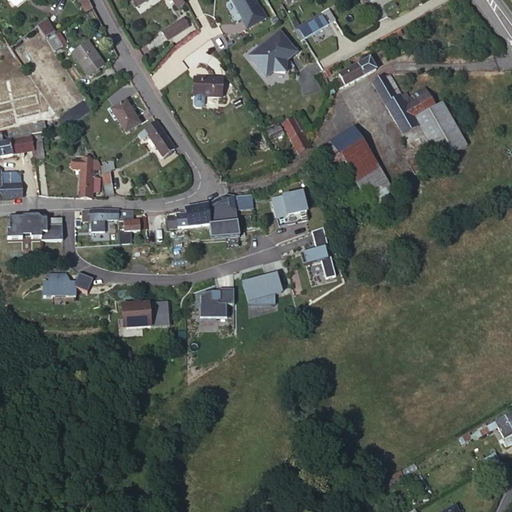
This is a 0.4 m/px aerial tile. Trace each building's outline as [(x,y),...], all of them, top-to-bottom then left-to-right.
[(91,9),(86,0),(79,0),(79,1),(85,12),(91,9)] [(246,30),(265,19),(260,10),(259,11),(252,0),(230,0),(242,21),(241,21),(246,30)] [(315,17),(294,29),(301,41),(328,26),(323,17),(317,21),(315,17)] [(168,41),(188,27),(183,19),(162,33),(168,41)] [(44,21),(35,28),(38,32),(44,40),(45,39),(53,34),(44,21)] [(403,35),(399,30),(393,33),(397,38),(403,35)] [(36,90),(0,98),(0,131),(7,130),(43,122),(58,119),(57,117),(85,99),(44,40),(38,32),(11,50),(28,77),(36,90)] [(264,50),(251,60),(265,78),(272,73),(286,77),(285,62),(296,54),(279,33),(261,47),(264,50)] [(53,34),(45,39),(53,51),(61,46),(53,34)] [(104,65),(87,42),(71,53),(88,76),(93,72),(95,75),(100,71),(98,69),(104,65)] [(261,47),(249,57),(251,60),(264,50),(261,47)] [(339,90),(376,71),(370,59),(339,76),(341,79),(335,82),(339,90)] [(396,97),(400,94),(388,74),(384,77),(396,97)] [(0,83),(0,98),(36,90),(28,77),(0,83)] [(424,136),(427,141),(439,163),(467,147),(441,103),(434,107),(424,89),(407,99),(403,93),(400,94),(396,97),(384,77),(373,83),(399,128),(414,119),(419,128),(424,136)] [(221,98),(222,80),(194,78),(193,97),(221,98)] [(140,124),(125,100),(110,110),(125,134),(140,124)] [(310,132),(301,115),(294,118),(304,136),(310,132)] [(294,118),(282,124),(299,155),(311,149),(304,136),(294,118)] [(404,137),(419,128),(414,119),(399,128),(404,137)] [(43,122),(7,130),(9,139),(29,135),(45,131),(43,122)] [(175,150),(157,123),(138,136),(141,141),(148,136),(163,158),(175,150)] [(272,141),(284,135),(279,126),(267,132),(272,141)] [(372,192),(388,182),(353,127),(348,130),(372,171),(353,182),(363,198),(372,192)] [(409,145),(411,144),(424,136),(419,128),(404,137),(409,145)] [(372,171),(348,130),(329,142),(333,148),(323,155),(337,177),(347,170),(353,182),(372,171)] [(29,136),(32,153),(33,160),(43,158),(39,134),(29,136)] [(29,135),(9,139),(10,143),(2,144),(0,137),(0,136),(0,158),(32,153),(29,136),(29,135)] [(413,149),(427,141),(424,136),(411,144),(413,149)] [(80,171),(79,200),(91,200),(91,193),(99,194),(100,179),(95,179),(96,178),(94,178),(93,179),(92,179),(92,170),(92,161),(74,160),(73,170),(80,171)] [(98,161),(92,161),(92,170),(101,170),(101,167),(100,165),(98,161)] [(101,170),(105,197),(114,196),(108,162),(101,167),(101,170)] [(0,173),(0,199),(22,199),(21,185),(1,185),(0,176),(0,173)] [(0,176),(1,185),(21,185),(21,178),(16,175),(0,176)] [(396,195),(388,182),(372,192),(380,205),(396,195)] [(296,222),(297,224),(306,221),(300,195),(271,202),(277,228),(294,224),(294,223),(296,222)] [(237,197),(226,196),(208,205),(185,209),(185,215),(167,216),(169,229),(210,225),(236,222),(235,210),(269,207),(268,200),(252,201),(252,196),(237,197)] [(91,234),(105,233),(104,220),(118,220),(117,212),(82,211),(82,221),(90,221),(91,234)] [(132,245),(131,233),(140,232),(139,221),(133,221),(133,212),(117,212),(118,220),(118,222),(123,222),(123,233),(118,234),(119,246),(132,245)] [(22,220),(8,220),(9,229),(6,229),(6,242),(21,242),(21,239),(30,239),(30,241),(40,241),(40,244),(62,244),(61,221),(60,221),(60,228),(45,228),(45,222),(41,222),(38,218),(22,219),(22,220)] [(236,222),(210,225),(211,238),(238,235),(236,222)] [(321,229),(310,234),(314,251),(299,255),(299,256),(302,255),(303,259),(301,259),(302,263),(304,263),(305,266),(302,267),(319,263),(324,281),(334,278),(321,229)] [(198,295),(199,308),(199,307),(199,321),(214,321),(214,317),(226,317),(226,306),(232,306),(232,273),(214,279),(217,290),(217,294),(210,294),(210,292),(198,295)] [(272,296),(279,294),(274,276),(275,276),(275,274),(240,284),(240,285),(241,285),(246,303),(246,307),(273,307),(272,296)] [(68,283),(68,277),(50,277),(50,283),(45,283),(45,298),(54,298),(54,300),(77,301),(77,290),(88,295),(95,281),(81,275),(77,284),(68,283)] [(171,327),(169,302),(129,305),(137,329),(171,327)] [(137,329),(129,305),(125,305),(127,330),(137,329)] [(511,412),(474,433),(476,436),(477,439),(497,427),(504,439),(502,439),(506,446),(511,442),(511,412)] [(461,444),(476,436),(474,433),(470,435),(468,432),(458,438),(461,444)] [(390,483),(403,476),(400,471),(387,478),(390,483)]
